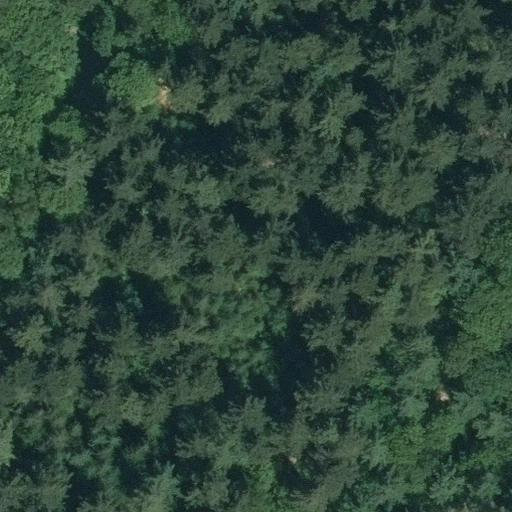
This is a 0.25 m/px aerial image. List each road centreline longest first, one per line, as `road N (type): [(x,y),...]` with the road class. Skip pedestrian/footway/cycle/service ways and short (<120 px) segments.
road 1 (track): [(511,137),(109,183),(52,203),(9,193)]
road 2 (track): [(511,123),(254,511)]
road 3 (track): [(9,193),(136,0)]
